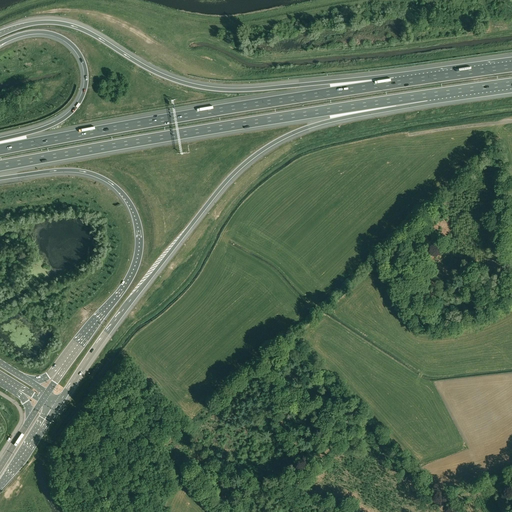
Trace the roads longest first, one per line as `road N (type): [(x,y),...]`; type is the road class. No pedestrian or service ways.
road 1 (motorway): [(54,403),(250,158),(307,127),(423,96)]
road 2 (motorway): [(0,166),(423,96)]
road 3 (motorway): [(396,82),(210,88),(165,76),(75,26),(39,22),(0,33)]
road 4 (motorway): [(396,82),(0,149)]
road 5 (motorway): [(0,178),(86,172),(121,192),(134,214),(139,246),(132,270),(64,368)]
road 6 (motorway): [(0,43),(31,32),(59,36),(78,53),(86,78),(65,117),(0,139)]
